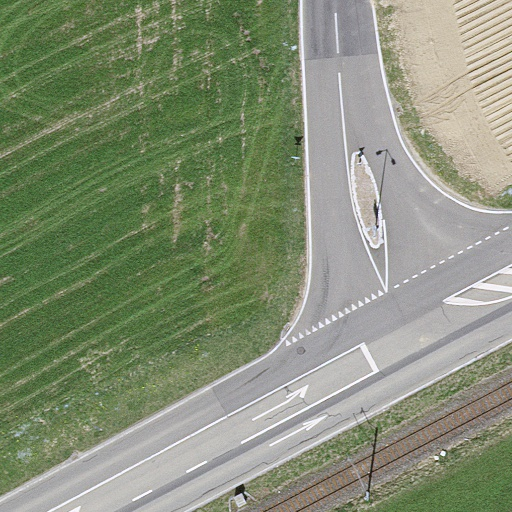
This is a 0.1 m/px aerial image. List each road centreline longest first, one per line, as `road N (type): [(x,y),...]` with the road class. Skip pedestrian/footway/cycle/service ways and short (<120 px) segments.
road 1 (primary): [(74,511),(416,331)]
road 2 (secondary): [(416,331),(361,193),(335,0)]
